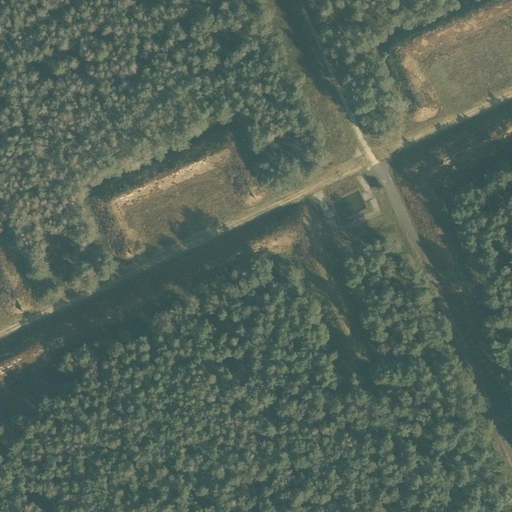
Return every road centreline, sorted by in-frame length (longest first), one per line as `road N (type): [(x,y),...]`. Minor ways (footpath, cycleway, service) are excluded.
road 1 (track): [(0,335),(372,159)]
road 2 (track): [(511,458),(372,159)]
road 3 (track): [(372,159),(298,0)]
road 4 (track): [(372,159),(511,92)]
